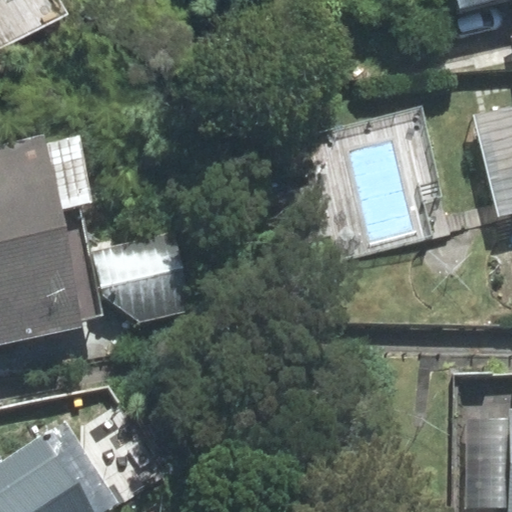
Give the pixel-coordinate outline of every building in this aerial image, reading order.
[(511,0),(447,0),(452,21),(511,6),(511,0)] [(260,149),(296,283),(453,241),(417,107),(260,149)] [(511,116),(471,126),(496,227),(511,223),(511,116)] [(0,358),(73,345),(51,225),(83,220),(71,151),(39,157),(38,149),(0,155),(0,358)] [(0,511),(78,511),(37,447),(0,469),(0,511)]
